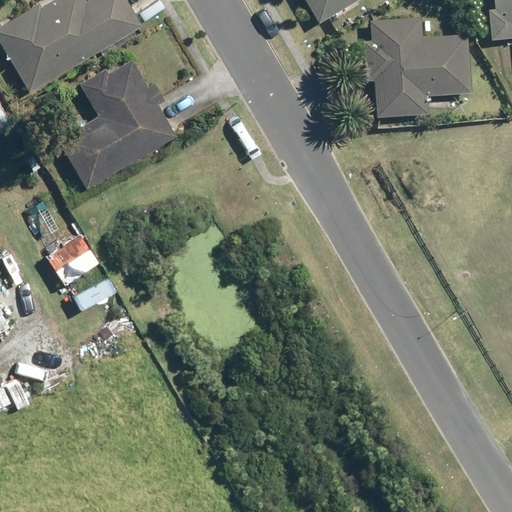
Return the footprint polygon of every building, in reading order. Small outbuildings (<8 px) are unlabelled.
[(0,49),(24,91),(92,53),(140,26),(124,0),(90,0),(85,3),(82,0),(41,0),(0,23),(0,49)] [(301,0),(316,25),(359,0),(301,0)] [(511,0),(489,0),(493,40),(511,38),(511,0)] [(422,113),(421,94),(466,92),(463,35),(419,37),(418,17),(366,19),(370,115),(422,113)] [(78,87),(96,118),(59,142),(91,190),(175,135),(150,98),(127,58),(78,87)] [(0,106),(0,134),(12,126),(0,106)] [(66,296),(86,282),(81,275),(99,264),(81,236),(43,260),(66,296)] [(26,405),(25,401),(15,378),(0,384),(0,411),(12,407),(13,411),(26,405)]
